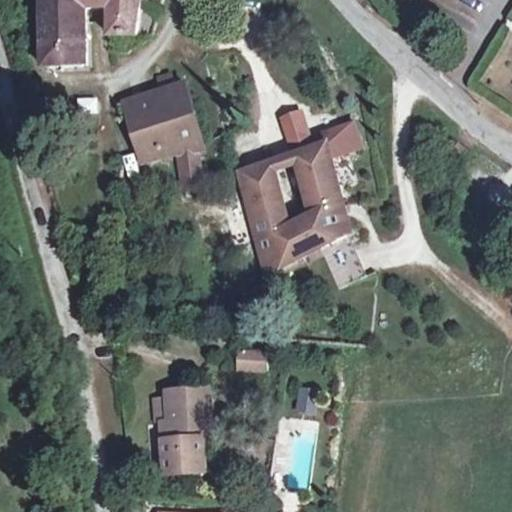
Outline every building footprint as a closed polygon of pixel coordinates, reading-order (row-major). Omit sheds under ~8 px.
[(43,0),(44,9),(87,9),(91,15),(114,15),(113,36),(141,36),(145,11),(148,3),(148,0),(43,0)] [(87,9),(44,9),(44,66),(87,66),(87,9)] [(159,80),(162,96),(174,92),(169,76),(159,80)] [(149,110),(128,115),(142,162),(181,155),(185,191),(202,190),(198,153),(204,152),(187,89),(174,92),(162,96),(146,100),(149,110)] [(126,107),(128,115),(149,110),(146,100),(126,107)] [(273,167),(243,177),(268,272),(321,248),(339,291),(368,278),(350,235),(328,150),(297,160),(313,218),(288,230),(273,167)] [(269,373),(271,355),(242,353),(239,371),(269,373)] [(314,413),(318,386),(299,383),(296,411),(314,413)] [(215,429),(212,389),(168,393),(169,397),(171,422),(164,423),(168,476),(207,473),(204,439),(200,439),(199,430),(215,429)] [(155,423),(164,423),(171,422),(169,397),(153,397),(155,423)]
